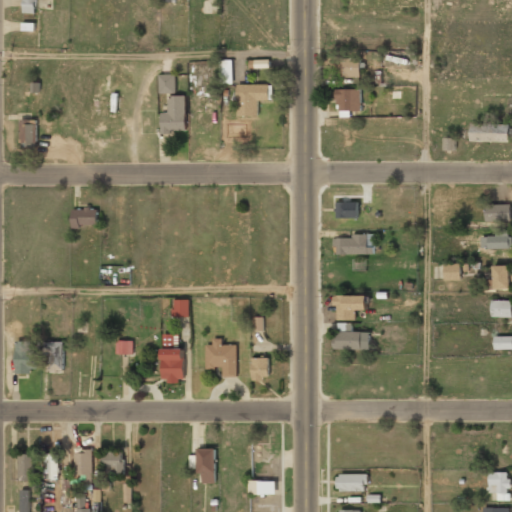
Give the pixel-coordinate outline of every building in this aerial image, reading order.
[(24,0),(24,12),(34,12),(34,0),(24,0)] [(361,77),(361,59),(337,59),(337,77),(361,77)] [(232,61),(220,61),(220,83),(232,83),(232,61)] [(175,75),(159,75),(159,93),(175,93),(175,75)] [(237,116),(257,116),(257,101),(269,101),(269,85),(237,85),(237,116)] [(335,111),(360,111),(360,90),(335,90),(335,111)] [(186,96),(167,96),(167,113),(161,113),(161,132),(186,132),(186,96)] [(37,147),(37,119),(20,119),(20,147),(37,147)] [(469,142),(510,142),(510,124),(469,124),(469,142)] [(446,151),(453,149),(450,139),(443,141),(446,151)] [(358,218),(358,202),(336,202),(336,218),(358,218)] [(511,222),(511,205),(485,205),(485,222),(511,222)] [(98,227),(98,209),(71,209),(71,227),(98,227)] [(481,234),(481,249),(510,249),(510,234),(481,234)] [(374,255),(374,236),(334,236),(334,255),(374,255)] [(446,280),(458,279),(458,265),(445,266),(446,280)] [(511,266),(494,266),(494,291),(511,291),(511,266)] [(366,320),(365,297),(333,297),(334,320),(366,320)] [(189,299),(172,299),(172,316),(189,316),(189,299)] [(511,318),(511,301),(491,301),(491,318),(511,318)] [(336,332),(336,351),(370,351),(370,332),(336,332)] [(162,381),(183,381),(183,333),(162,333),(162,381)] [(511,336),(495,336),(495,349),(511,349),(511,336)] [(132,340),(117,340),(117,352),(132,352),(132,340)] [(64,342),(46,341),(45,356),(50,356),(50,369),(63,369),(64,342)] [(34,342),(16,342),(16,373),(34,373),(34,342)] [(237,343),(214,343),(214,345),(205,345),(206,369),(222,368),(222,377),(238,377),(237,343)] [(252,357),(252,380),(269,380),(269,357),(252,357)] [(216,482),(216,448),(198,448),(198,482),(216,482)] [(74,477),(81,477),(81,486),(92,486),(92,451),(74,451),(74,477)] [(103,475),(123,475),(123,452),(103,452),(103,475)] [(32,454),(18,454),(18,482),(32,482),(32,454)] [(43,454),(43,478),(57,478),(57,454),(43,454)] [(488,495),(510,495),(510,473),(488,473),(488,495)] [(368,474),(337,474),(337,490),(368,490),(368,474)] [(249,495),(276,495),(276,481),(249,481),(249,495)] [(29,511),(29,490),(21,490),(21,511),(29,511)] [(77,511),(89,511),(90,509),(85,509),(86,493),(78,492),(77,511)]
